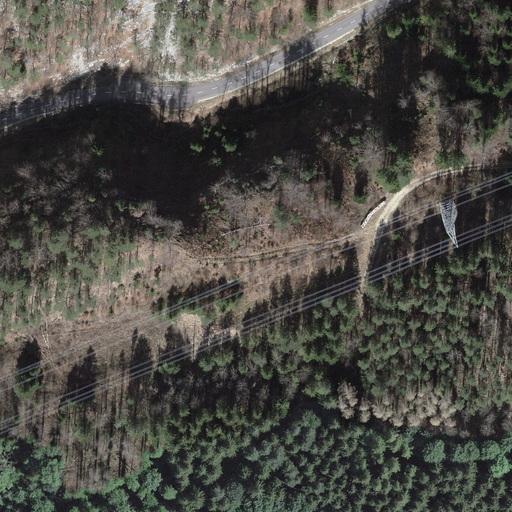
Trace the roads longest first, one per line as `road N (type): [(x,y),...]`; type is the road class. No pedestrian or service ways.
road 1 (track): [(192,511),(211,479),(306,397),(337,358),(379,228),(403,191),(439,165),(511,162)]
road 2 (tertiary): [(0,120),(92,94),(215,87),(392,0)]
